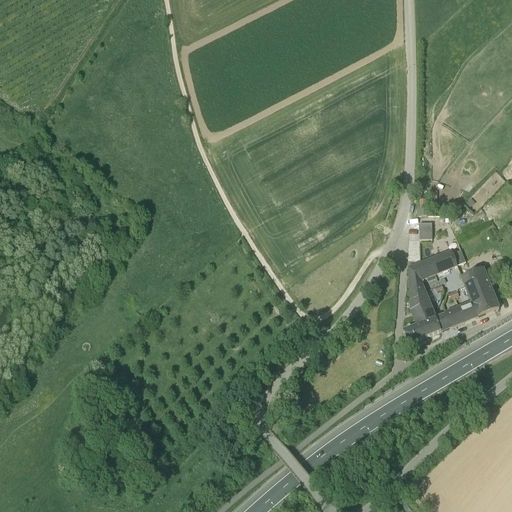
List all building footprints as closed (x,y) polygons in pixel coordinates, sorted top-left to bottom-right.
[(471,200),(466,204),(470,209),(475,204),(471,200)] [(428,209),(426,209),(420,209),(418,209),(419,218),(429,218),(428,209)] [(419,242),(431,242),(431,225),(419,225),(419,242)] [(422,283),(445,273),(458,269),(456,263),(453,257),(451,253),(416,266),(422,283)] [(410,298),(425,293),(423,288),(422,283),(416,266),(409,269),(410,298)] [(499,310),(483,271),(460,280),(469,302),(470,301),(478,320),(478,319),(499,310)] [(413,318),(433,311),(425,293),(410,298),(411,311),(413,318)] [(447,332),(465,325),(478,320),(470,301),(469,302),(470,304),(442,315),(447,332)] [(434,318),(433,314),(434,313),(433,311),(413,318),(417,327),(404,332),(407,341),(409,347),(447,332),(442,315),(434,318)] [(405,503),(403,500),(399,503),(406,511),(412,511),(415,509),(409,501),(405,503)]
